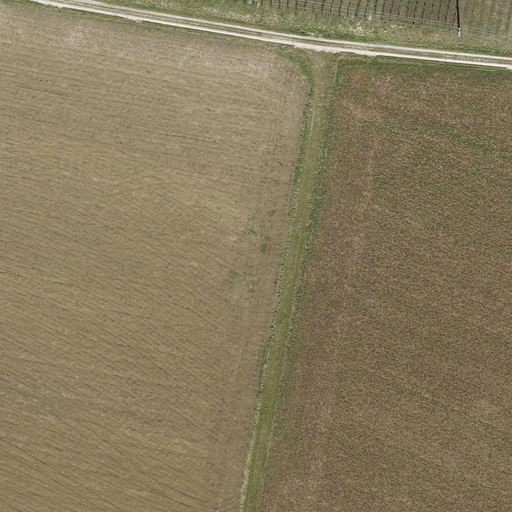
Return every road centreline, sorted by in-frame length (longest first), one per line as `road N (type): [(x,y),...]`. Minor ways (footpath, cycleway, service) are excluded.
road 1 (track): [(322,43),(246,511)]
road 2 (track): [(61,0),(511,64)]
